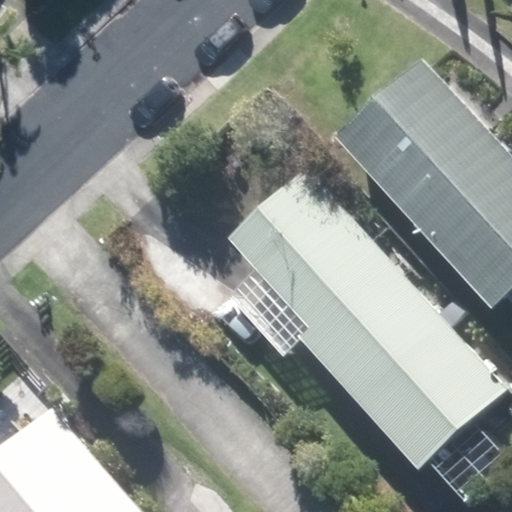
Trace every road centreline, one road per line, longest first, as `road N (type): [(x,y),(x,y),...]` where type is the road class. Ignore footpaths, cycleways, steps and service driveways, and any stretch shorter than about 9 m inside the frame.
road 1 (unknown): [(44,236),(314,511)]
road 2 (residential): [(201,0),(0,195)]
